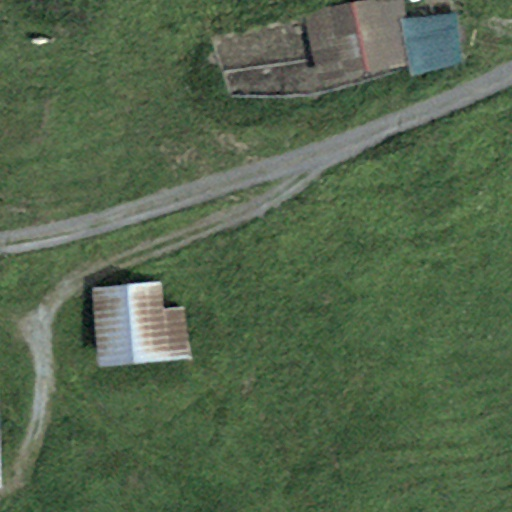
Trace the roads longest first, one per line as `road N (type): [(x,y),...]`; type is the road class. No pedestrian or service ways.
road 1 (track): [(511,72),(324,154),(89,226),(0,242)]
road 2 (track): [(7,486),(34,440),(45,325),(72,280),(219,218),(324,154)]
